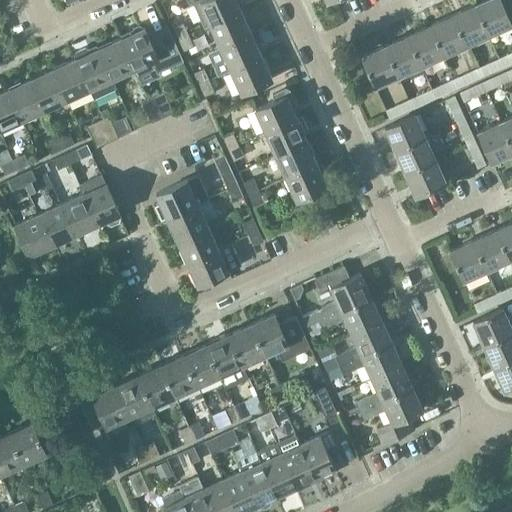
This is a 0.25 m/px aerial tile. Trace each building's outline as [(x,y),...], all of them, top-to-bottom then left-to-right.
[(242,10),(238,2),(240,1),(240,0),(188,0),(190,2),(195,4),(205,27),(211,24),(242,10)] [(511,23),(501,0),(487,0),(476,5),(489,35),(511,24),(511,23)] [(467,45),(489,35),(476,5),(453,16),(467,45)] [(221,47),(252,33),(242,10),(211,24),(221,47)] [(444,55),(467,45),(453,16),(431,26),(444,55)] [(179,39),(189,35),(184,23),(174,27),(179,39)] [(422,65),(444,55),(431,26),(409,36),(422,65)] [(150,38),(145,27),(122,38),(136,69),(139,75),(156,67),(158,72),(183,61),(169,29),(150,38)] [(232,70),(263,56),(252,33),(221,47),(232,70)] [(189,35),(179,39),(184,50),(194,46),(189,35)] [(399,76),(422,65),(409,36),(386,46),(399,76)] [(136,69),(122,38),(100,48),(113,79),(136,69)] [(376,86),(399,76),(386,46),(362,57),(376,86)] [(95,98),(118,88),(113,79),(100,48),(90,52),(89,49),(85,48),(76,52),(75,55),(76,59),(76,58),(91,89),(95,98)] [(263,56),(232,70),(242,93),(273,79),(263,56)] [(76,58),(76,59),(54,69),(68,99),(91,89),(76,58)] [(500,58),(485,65),(489,73),(504,67),(500,58)] [(200,84),(210,80),(205,68),(195,73),(200,84)] [(478,68),(462,75),(466,84),(481,77),(478,68)] [(68,99),(54,69),(32,79),(46,110),(68,99)] [(498,76),(484,83),(487,91),(502,84),(498,76)] [(46,110),(32,79),(9,89),(23,120),(46,110)] [(455,79),(440,86),(444,94),(459,87),(455,79)] [(210,80),(200,84),(205,96),(215,91),(210,80)] [(476,86),(461,93),(464,101),(479,94),(476,86)] [(297,118),(293,109),(295,108),(296,105),(290,90),(286,88),(273,94),(275,100),(255,109),(266,132),(297,118)] [(23,120),(9,89),(0,93),(0,128),(1,130),(23,120)] [(433,89),(417,96),(421,104),(437,97),(433,89)] [(153,96),(163,117),(174,112),(164,91),(153,96)] [(163,117),(153,96),(142,101),(152,122),(163,117)] [(455,96),(447,100),(454,115),(462,111),(455,96)] [(410,99),(394,107),(398,115),(414,108),(410,99)] [(415,114),(385,128),(396,150),(425,136),(415,114)] [(98,121),(108,142),(119,137),(110,116),(98,121)] [(511,117),(501,122),(511,144),(511,117)] [(276,155),(307,140),(297,118),(266,132),(276,155)] [(465,118),(457,122),(464,137),(472,133),(465,118)] [(108,142),(98,121),(87,126),(97,147),(108,142)] [(511,152),(511,144),(501,122),(478,132),(492,162),(511,152)] [(229,149),(239,145),(234,133),(224,138),(229,149)] [(59,139),(63,148),(74,143),(70,134),(59,139)] [(396,150),(406,173),(436,160),(425,136),(396,150)] [(63,148),(59,139),(48,144),(52,154),(63,148)] [(286,177),(318,163),(307,140),(276,155),(286,177)] [(476,141),(467,145),(474,160),(483,156),(476,141)] [(239,145),(229,149),(234,161),(244,156),(239,145)] [(66,154),(70,164),(82,159),(77,149),(66,154)] [(13,159),(18,169),(29,164),(25,154),(13,159)] [(70,164),(66,154),(54,159),(59,169),(70,164)] [(18,169),(13,159),(2,164),(6,174),(18,169)] [(446,183),(436,160),(406,173),(417,196),(446,183)] [(318,164),(318,163),(286,177),(297,201),(328,187),(324,177),(325,174),(326,171),(324,166),(321,164),(318,164)] [(20,174),(25,185),(36,180),(32,169),(20,174)] [(229,189),(238,185),(233,173),(223,178),(229,189)] [(25,185),(20,174),(9,180),(14,190),(25,185)] [(98,224),(107,220),(108,223),(112,225),(120,221),(121,218),(119,215),(121,214),(107,183),(106,183),(103,175),(80,186),(84,193),(98,224)] [(209,198),(199,175),(157,194),(161,202),(155,205),(162,220),(167,217),(198,202),(209,198)] [(250,194),(259,190),(254,178),(244,183),(250,194)] [(238,185),(229,189),(234,200),(243,196),(238,185)] [(259,190),(250,194),(255,206),(265,202),(259,190)] [(61,203),(75,235),(98,224),(84,193),(61,203)] [(167,217),(178,239),(208,225),(198,202),(167,217)] [(38,214),(53,245),(75,235),(61,203),(38,214)] [(38,214),(15,224),(30,255),(53,245),(38,214)] [(249,234),(259,230),(254,218),(244,223),(249,234)] [(510,260),(511,258),(511,222),(497,230),(510,260)] [(219,248),(208,225),(178,239),(188,262),(219,248)] [(259,230),(249,234),(254,246),(264,241),(259,230)] [(487,270),(510,260),(497,230),(474,240),(487,270)] [(464,280),(487,270),(474,240),(451,250),(464,280)] [(229,271),(219,248),(188,262),(198,285),(229,271)] [(307,325),(319,320),(371,296),(361,273),(350,278),(344,265),(315,278),(319,288),(329,283),(337,300),(303,316),(307,325)] [(498,293),(482,300),(486,308),(502,301),(498,293)] [(352,332),(382,319),(371,296),(319,320),(323,329),(345,319),(352,332)] [(511,327),(503,308),(474,321),(485,344),(511,331),(511,327)] [(252,324),(266,355),(289,345),(275,314),(252,324)] [(324,361),(328,370),(392,341),(382,319),(352,332),(358,346),(324,361)] [(266,355),(252,324),(229,334),(243,366),(266,355)] [(511,331),(485,344),(495,367),(511,359),(511,331)] [(243,366),(229,334),(207,344),(221,376),(233,371),(237,380),(247,375),(243,366)] [(372,378),(402,364),(392,341),(328,370),(332,380),(366,364),(372,378)] [(221,376),(207,344),(184,354),(199,386),(221,376)] [(199,386),(184,354),(162,364),(176,396),(199,386)] [(511,387),(511,359),(495,367),(505,390),(511,387)] [(176,396),(162,364),(139,375),(153,406),(176,396)] [(360,410),(413,386),(402,364),(372,378),(378,391),(356,401),(360,410)] [(117,385),(131,416),(135,425),(157,414),(153,406),(139,375),(117,385)] [(280,385),(286,398),(296,394),(290,381),(280,385)] [(131,416),(117,385),(93,395),(107,427),(131,416)] [(286,398),(280,385),(271,390),(277,403),(286,398)] [(360,410),(364,419),(386,409),(393,422),(379,429),(384,441),(413,428),(408,416),(423,409),(413,386),(360,410)] [(337,411),(326,387),(315,392),(326,416),(337,411)] [(258,396),(249,399),(255,413),(264,409),(258,396)] [(235,406),(241,419),(251,415),(245,402),(235,406)] [(241,419),(235,406),(226,410),(232,423),(241,419)] [(264,415),(270,428),(278,425),(272,412),(264,415)] [(270,428),(264,415),(256,419),(262,432),(270,428)] [(190,427),(196,440),(205,435),(199,422),(190,427)] [(10,433),(24,465),(47,454),(33,423),(10,433)] [(196,440),(190,427),(181,431),(187,444),(196,440)] [(226,433),(232,446),(239,442),(234,429),(226,433)] [(301,444),(316,478),(329,473),(330,475),(337,472),(327,449),(338,444),(332,430),(301,444)] [(24,465),(10,433),(0,437),(0,470),(2,475),(24,465)] [(232,446),(226,433),(218,436),(224,449),(232,446)] [(278,444),(297,487),(310,482),(311,484),(318,481),(316,478),(301,444),(297,434),(277,443),(278,444)] [(145,447),(151,460),(161,456),(155,442),(145,447)] [(275,443),(260,450),(259,453),(263,462),(278,496),(291,491),(292,493),(299,490),(297,487),(278,444),(275,443)] [(151,460),(145,447),(135,451),(141,464),(151,460)] [(187,450),(193,464),(201,460),(195,447),(187,450)] [(193,464),(187,450),(179,454),(185,467),(193,464)] [(279,499),(278,496),(263,462),(259,453),(258,451),(238,459),(243,470),(260,508),(263,508),(266,508),(269,507),(271,505),(272,502),(279,499)] [(166,461),(156,466),(157,469),(161,478),(172,473),(166,461)] [(224,479),(238,511),(243,511),(252,508),(253,511),(260,508),(243,470),(224,479)] [(141,471),(130,476),(139,496),(150,491),(141,471)] [(205,488),(215,511),(238,511),(224,479),(205,488)] [(192,511),(215,511),(205,488),(185,497),(192,511)] [(192,511),(185,497),(183,491),(171,497),(173,502),(165,506),(167,511),(192,511)] [(39,496),(44,509),(54,505),(48,492),(39,496)] [(15,506),(18,511),(29,511),(25,502),(15,506)]
